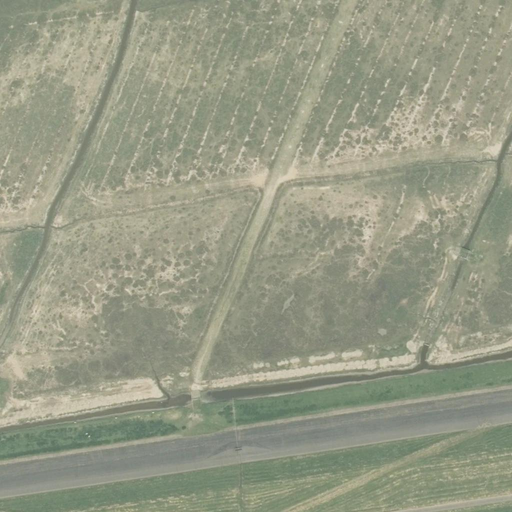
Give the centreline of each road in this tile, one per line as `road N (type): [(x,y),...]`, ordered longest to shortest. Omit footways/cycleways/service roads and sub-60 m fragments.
road 1 (track): [(0,493),(511,416)]
road 2 (track): [(297,511),(502,418)]
